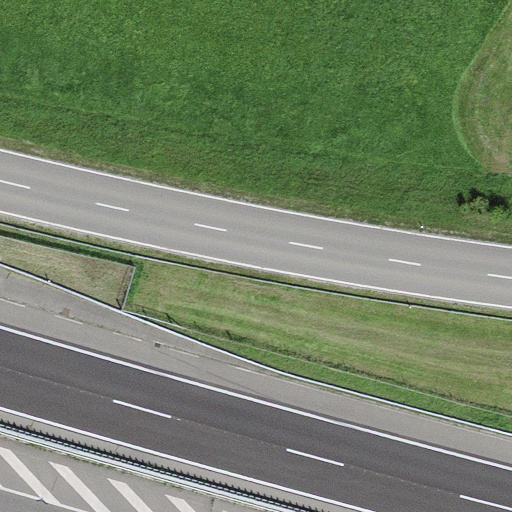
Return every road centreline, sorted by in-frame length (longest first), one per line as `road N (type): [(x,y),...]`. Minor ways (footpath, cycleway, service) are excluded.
road 1 (motorway): [(511,508),(0,365)]
road 2 (primary): [(0,183),(196,232),(511,282)]
